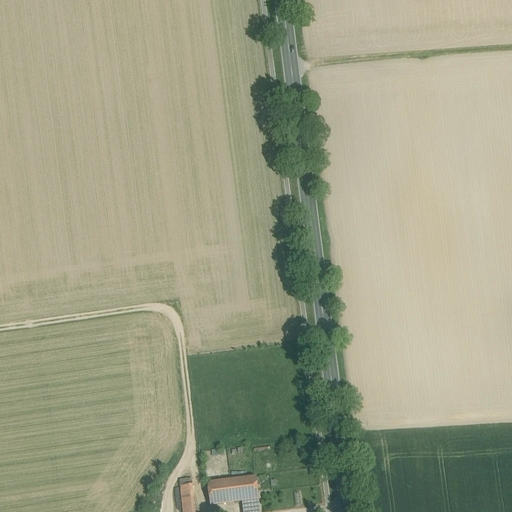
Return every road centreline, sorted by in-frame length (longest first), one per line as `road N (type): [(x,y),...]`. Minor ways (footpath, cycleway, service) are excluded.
road 1 (primary): [(284,0),(349,511)]
road 2 (track): [(166,511),(192,431),(168,312),(152,306),(0,329)]
